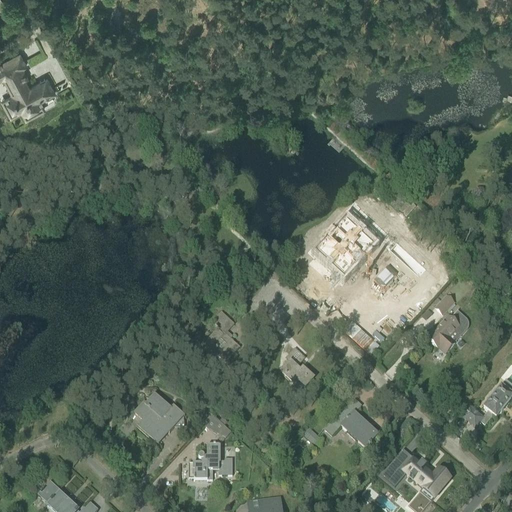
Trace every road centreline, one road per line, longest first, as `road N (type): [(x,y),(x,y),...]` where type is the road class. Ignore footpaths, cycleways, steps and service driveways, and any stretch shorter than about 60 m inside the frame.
road 1 (residential): [(490,484),(276,280)]
road 2 (residential): [(144,511),(60,438),(0,463)]
